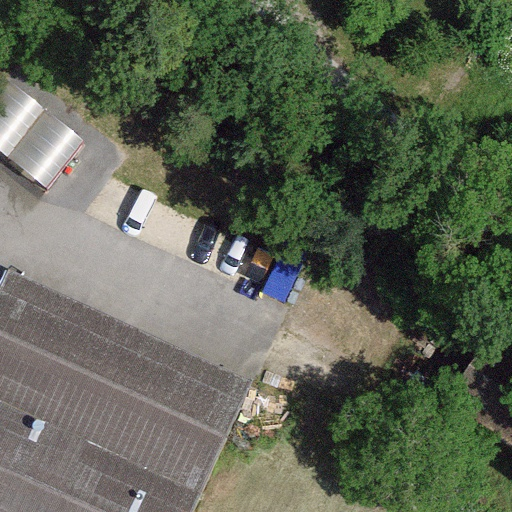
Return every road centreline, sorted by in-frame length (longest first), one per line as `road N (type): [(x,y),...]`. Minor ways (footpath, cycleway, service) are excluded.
road 1 (unclassified): [(259,0),(336,77),(511,223)]
road 2 (unknown): [(0,219),(63,265),(250,357)]
